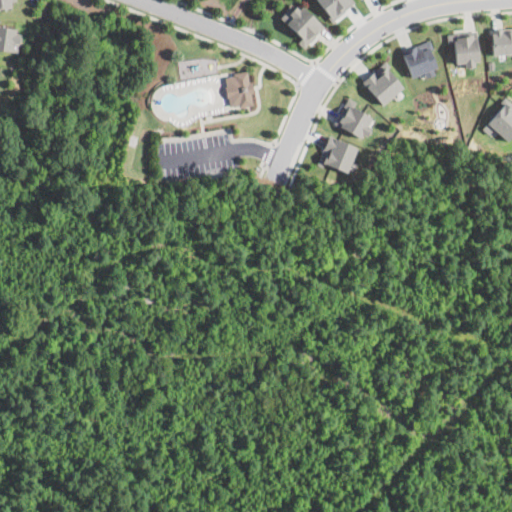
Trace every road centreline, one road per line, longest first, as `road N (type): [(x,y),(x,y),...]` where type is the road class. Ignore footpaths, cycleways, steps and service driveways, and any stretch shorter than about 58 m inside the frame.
road 1 (residential): [(463,0),(401,14),(340,54),(316,79),(273,178)]
road 2 (residential): [(316,79),(140,0)]
